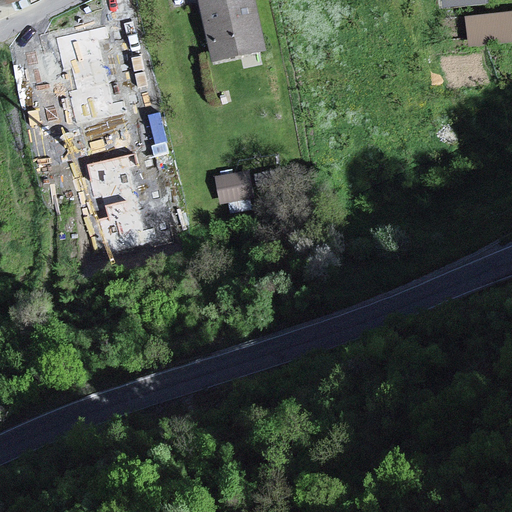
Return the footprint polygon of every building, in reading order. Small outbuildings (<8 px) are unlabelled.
[(244,0),(190,0),(204,65),(256,54),(244,0)] [(511,16),(460,20),(462,47),(511,43),(511,16)] [(114,66),(71,75),(85,140),(128,131),(114,66)] [(251,173),(215,179),(221,209),(257,202),(251,173)] [(173,191),(127,190),(127,229),(172,230),(173,191)]
